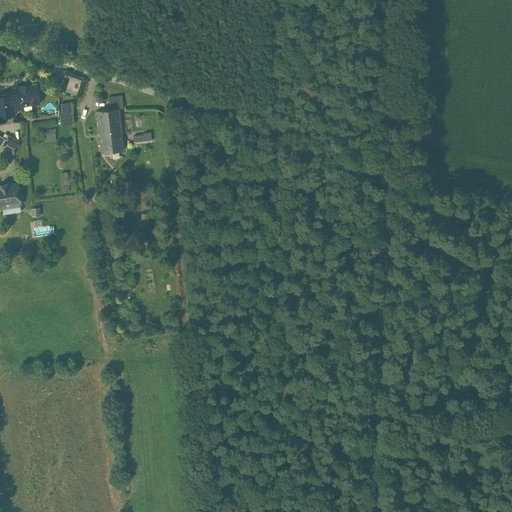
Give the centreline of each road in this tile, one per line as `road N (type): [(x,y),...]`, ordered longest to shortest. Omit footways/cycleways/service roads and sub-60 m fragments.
road 1 (unclassified): [(0,37),(387,174)]
road 2 (track): [(387,174),(372,511)]
road 3 (track): [(388,0),(387,174)]
road 4 (track): [(511,194),(478,182),(387,174)]
